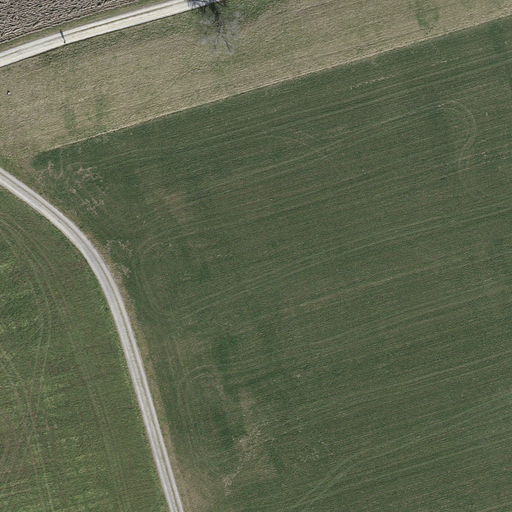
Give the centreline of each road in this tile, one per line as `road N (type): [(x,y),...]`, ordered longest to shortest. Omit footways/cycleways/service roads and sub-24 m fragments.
road 1 (track): [(177,511),(114,293),(78,233),(0,173)]
road 2 (track): [(0,57),(188,0)]
